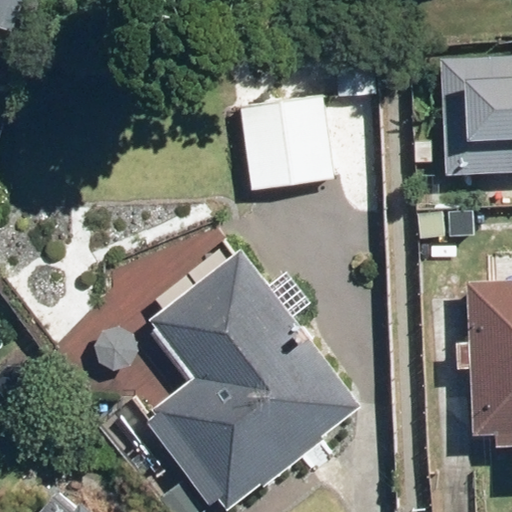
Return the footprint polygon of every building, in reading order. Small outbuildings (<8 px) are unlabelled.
[(0,0),(0,25),(6,27),(14,0),(0,0)] [(346,48),(348,92),(385,90),(382,46),(346,48)] [(511,164),(511,51),(447,55),(453,168),(511,164)] [(248,107),(261,185),(347,172),(334,93),(248,107)] [(225,492),(234,503),(372,399),(251,242),(159,311),(205,371),(163,403),(166,408),(154,417),(216,499),(225,492)] [(511,274),(473,276),(481,428),(502,427),(502,440),(511,439),(511,274)] [(102,511),(83,495),(75,505),(51,485),(27,511),(102,511)]
